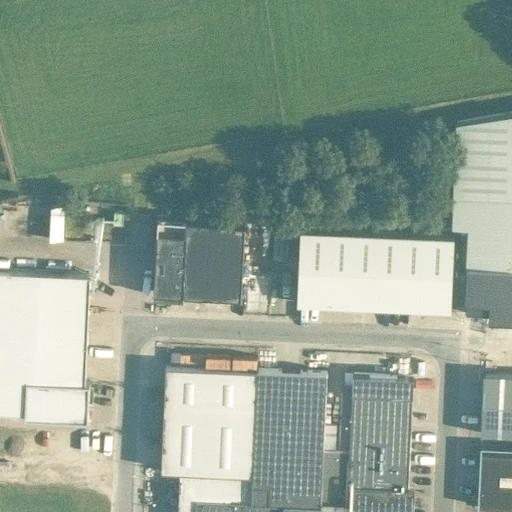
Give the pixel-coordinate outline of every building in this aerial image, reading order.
[(454,195),(452,225),(470,226),(468,265),(511,266),(511,109),(456,119),(454,195)] [(62,237),(63,204),(49,204),(48,237),(62,237)] [(159,215),(155,292),(243,296),(246,222),(159,215)] [(301,228),(298,302),(451,309),(454,235),(301,228)] [(511,267),(466,265),(463,318),(511,319),(511,267)] [(0,470),(86,474),(88,418),(90,381),(86,381),(91,272),(0,267),(0,470)] [(166,363),(161,468),(253,472),(258,367),(166,363)] [(253,472),(253,475),(253,482),(270,483),(269,500),(283,501),(339,503),(347,503),(350,450),(324,449),(328,371),(258,367),(253,472)] [(283,501),(282,511),(353,511),(377,511),(413,511),(414,511),(414,487),(408,487),(413,374),(409,374),(353,371),(350,450),(347,503),(339,503),(283,501)] [(511,373),(484,372),(481,432),(511,433),(511,373)] [(511,445),(481,444),(478,505),(511,506),(511,445)] [(282,511),(283,501),(269,500),(244,499),(197,497),(195,511),(282,511)]
